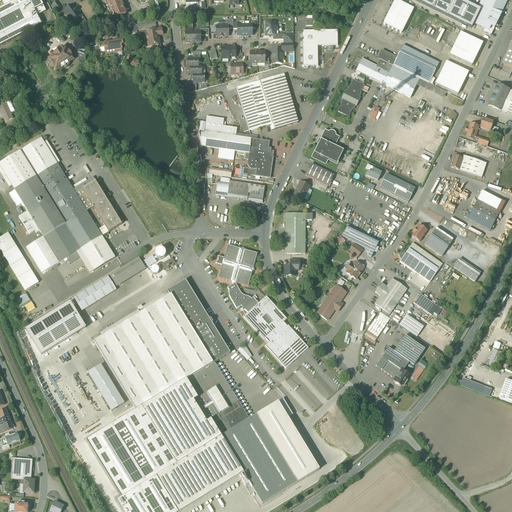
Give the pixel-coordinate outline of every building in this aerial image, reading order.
[(46,11),(40,0),(5,0),(0,3),(0,44),(41,23),(36,15),(46,11)] [(120,0),(106,0),(111,13),(114,12),(117,18),(126,14),(122,3),(123,3),(124,1),(122,0),(120,0)] [(416,10),(396,0),(394,0),(390,8),(388,6),(383,15),(387,17),(382,26),(404,36),(416,10)] [(413,0),(471,29),(474,24),(481,10),(460,0),(454,0),(453,2),(447,0),(413,0)] [(506,0),(485,0),(485,2),(482,0),(480,3),(483,4),(481,10),(474,24),(483,28),(492,10),(501,15),(507,2),(506,0)] [(73,6),(67,10),(67,9),(65,10),(66,11),(63,12),(66,16),(67,15),(71,21),(80,16),(73,6)] [(492,10),(483,28),(485,29),(488,31),(490,27),(494,28),(495,26),(497,27),(498,25),(496,24),(501,15),(492,10)] [(56,27),(63,23),(60,19),(53,23),(56,27)] [(275,28),(275,23),(266,23),(266,36),(273,36),(276,36),(275,32),(277,32),(277,28),(275,28)] [(228,27),(216,27),(216,32),(216,37),(220,37),(223,37),(228,37),(228,30),(228,29),(228,27)] [(494,28),(490,27),(488,31),(485,29),(483,32),(491,36),(494,28)] [(157,30),(149,32),(152,46),(160,45),(157,30)] [(337,31),(302,32),(303,67),(308,67),(313,67),(318,67),(318,51),(317,47),(322,47),(327,47),(327,50),(328,50),(328,51),(332,51),(332,50),(333,50),(333,47),(338,47),(337,31)] [(461,33),(450,55),(472,66),(482,44),(461,33)] [(292,35),(284,35),(284,40),(284,43),(293,43),(292,35)] [(125,39),(112,41),(112,43),(107,44),(106,41),(101,42),(102,48),(104,48),(105,51),(104,51),(105,52),(115,50),(115,53),(122,52),(122,49),(122,48),(122,47),(126,46),(125,39)] [(511,42),(503,64),(511,67),(511,42)] [(293,52),(293,44),(282,45),(282,51),(282,52),(293,52)] [(99,45),(92,48),(95,54),(101,54),(99,45)] [(439,64),(403,46),(396,59),(393,66),(420,80),(429,84),(439,64)] [(62,47),(50,55),(51,57),(48,59),(51,63),(49,64),(49,65),(51,68),(53,69),(54,68),(56,71),(61,68),(63,69),(65,69),(67,68),(68,67),(69,65),(70,63),(74,60),(72,56),(73,55),(73,54),(71,51),(70,50),(69,51),(66,47),(63,49),(62,47)] [(282,51),(276,51),(276,50),(274,50),(274,51),(273,51),(273,65),(282,65),(282,61),(284,61),(284,57),(282,57),(282,52),(282,51)] [(396,59),(382,52),(378,59),(385,63),(393,66),(396,59)] [(194,60),(187,60),(187,68),(190,68),(198,68),(198,67),(198,60),(194,60)] [(376,67),(362,60),(356,71),(361,74),(365,76),(383,85),(393,66),(385,63),(383,66),(378,63),(376,67)] [(446,62),(436,84),(457,95),(468,73),(446,62)] [(243,65),(237,65),(237,66),(233,66),(231,66),(231,68),(231,75),(232,76),(235,75),(236,75),(243,75),(243,65)] [(420,80),(393,66),(383,85),(410,99),(417,86),(420,80)] [(198,67),(198,68),(190,68),(190,71),(190,75),(204,75),(201,75),(201,67),(198,67)] [(353,81),(350,89),(349,89),(347,92),(346,92),(342,100),(343,100),(341,104),(342,104),(338,112),(349,117),(352,109),(353,110),(355,106),(356,107),(360,98),(359,98),(361,95),(360,94),(364,86),(361,85),(362,82),(363,83),(365,79),(364,79),(365,76),(361,74),(359,77),(358,76),(356,79),(358,80),(356,83),(353,81)] [(204,75),(190,75),(190,76),(190,79),(193,79),(193,83),(196,83),(196,84),(199,84),(200,83),(204,83),(204,75)] [(264,81),(260,82),(272,124),(270,125),(270,126),(270,127),(271,131),(298,123),(284,75),(264,81)] [(429,84),(420,80),(417,86),(443,100),(446,93),(429,84)] [(259,82),(237,89),(246,120),(249,131),(270,125),(272,124),(260,82),(259,82)] [(498,85),(489,106),(490,107),(493,108),(494,108),(496,109),(496,110),(497,110),(500,111),(501,112),(501,111),(510,90),(509,90),(506,89),(505,88),(503,87),(502,87),(499,86),(499,85),(498,85)] [(511,91),(510,90),(501,111),(511,116),(511,91)] [(9,101),(5,103),(4,101),(0,102),(0,107),(2,107),(3,110),(0,111),(5,122),(12,119),(10,113),(14,112),(9,101)] [(437,124),(442,112),(428,106),(426,110),(429,112),(428,114),(431,115),(428,121),(437,124)] [(370,119),(375,121),(381,109),(376,107),(370,119)] [(400,107),(387,133),(400,139),(413,113),(400,107)] [(237,129),(223,127),(224,120),(206,118),(204,132),(236,137),(237,129)] [(493,122),(483,119),(480,129),(490,132),(493,122)] [(246,120),(241,121),(244,133),(249,131),(246,120)] [(477,127),(471,125),(467,137),(473,139),(477,127)] [(236,137),(204,132),(204,134),(199,133),(202,147),(219,150),(220,150),(235,152),(249,154),(251,139),(237,137),(236,137)] [(329,134),(326,133),(313,158),(325,163),(327,159),(336,163),(342,152),(333,147),(337,138),(334,137),(334,135),(334,134),(333,133),(331,133),(330,133),(329,134)] [(490,137),(480,134),(478,140),(488,143),(490,137)] [(257,140),(251,139),(249,154),(248,164),(249,167),(250,169),(251,169),(251,170),(244,169),(243,175),(247,175),(247,177),(251,178),(251,176),(268,179),(269,173),(271,173),(271,172),(274,151),(267,150),(268,144),(257,142),(258,140),(257,140)] [(421,155),(433,161),(441,144),(437,142),(433,150),(425,146),(421,155)] [(369,143),(363,156),(387,167),(392,156),(393,156),(394,155),(369,143)] [(235,152),(220,150),(219,150),(219,154),(218,159),(233,161),(235,152)] [(463,159),(454,157),(450,168),(459,171),(463,159)] [(481,162),(464,157),(463,159),(459,171),(482,178),(476,176),(481,162)] [(57,164),(14,191),(9,194),(17,207),(22,204),(28,212),(40,232),(43,238),(26,248),(42,274),(59,263),(69,257),(70,259),(79,253),(78,252),(102,237),(87,211),(76,194),(57,164)] [(334,176),(311,165),(306,176),(328,187),(334,176)] [(232,172),(210,169),(209,175),(231,178),(232,172)] [(368,172),(366,176),(377,182),(381,174),(372,170),(371,174),(368,172)] [(386,176),(380,188),(408,202),(414,190),(386,176)] [(122,224),(96,182),(76,194),(87,211),(92,208),(93,209),(93,208),(109,233),(108,233),(109,233),(122,225),(122,224)] [(265,187),(230,182),(228,195),(248,198),(247,199),(263,201),(265,187)] [(310,187),(300,182),(294,195),(304,200),(310,187)] [(501,202),(482,192),(477,201),(496,211),(501,202)] [(496,211),(477,201),(467,219),(490,231),(499,213),(496,211)] [(40,232),(28,212),(19,217),(30,235),(35,232),(36,234),(40,232)] [(306,214),(285,214),(285,255),(305,255),(306,214)] [(419,226),(417,229),(416,229),(413,233),(414,233),(411,237),(420,242),(427,231),(419,226)] [(378,243),(347,228),(342,237),(370,251),(367,256),(371,258),(378,243)] [(24,258),(8,233),(0,238),(0,239),(15,264),(24,258)] [(450,244),(433,233),(425,246),(442,257),(450,244)] [(340,237),(336,243),(341,247),(345,241),(340,237)] [(442,265),(413,244),(405,255),(405,253),(398,255),(401,260),(400,262),(403,265),(405,269),(405,266),(430,283),(442,265)] [(363,251),(354,245),(349,251),(358,257),(363,251)] [(240,249),(230,246),(230,247),(228,246),(227,248),(224,260),(221,262),(222,265),(219,277),(219,279),(221,279),(221,280),(231,282),(233,285),(236,284),(246,287),(246,286),(248,287),(248,285),(249,285),(252,273),(255,271),(253,268),(257,257),(256,256),(257,254),(255,254),(255,253),(245,251),(243,248),(240,249)] [(24,258),(15,264),(24,278),(35,272),(25,257),(24,258)] [(139,258),(130,263),(135,271),(136,272),(144,266),(139,258)] [(172,259),(160,266),(164,271),(175,264),(172,259)] [(480,274),(459,260),(453,268),(475,283),(480,274)] [(299,261),(290,261),(290,265),(289,266),(285,266),(285,268),(285,269),(285,271),(284,271),(284,276),(285,277),(289,277),(290,277),(292,277),(293,277),(293,273),(295,273),(295,271),(299,271),(299,261)] [(130,263),(110,276),(115,284),(135,271),(130,263)] [(363,269),(354,263),(353,265),(351,264),(346,271),(348,272),(347,274),(350,276),(350,278),(353,278),(356,280),(363,269)] [(108,277),(74,298),(82,312),(116,290),(108,277)] [(392,280),(387,287),(381,283),(375,293),(381,297),(375,305),(390,315),(407,290),(392,280)] [(209,319),(185,281),(168,291),(170,296),(171,296),(213,364),(230,354),(212,323),(210,324),(208,320),(209,319)] [(245,296),(244,296),(243,296),(242,295),(241,294),(241,293),(236,284),(233,285),(228,288),(229,291),(229,292),(229,293),(229,294),(229,295),(229,296),(230,297),(237,309),(241,307),(243,308),(242,309),(243,312),(245,311),(248,314),(259,304),(255,300),(253,298),(252,300),(251,299),(250,298),(248,297),(247,297),(245,296)] [(347,293),(336,286),(330,296),(340,303),(347,293)] [(27,294),(17,301),(21,307),(31,301),(27,294)] [(170,296),(145,311),(143,309),(139,312),(140,314),(94,343),(136,411),(144,406),(186,380),(213,364),(171,296),(170,296)] [(340,303),(330,296),(317,314),(327,321),(340,303)] [(441,310),(421,296),(414,305),(431,316),(433,314),(437,317),(441,310)] [(248,314),(244,318),(264,340),(265,339),(269,343),(265,347),(286,369),(308,349),(288,326),(287,327),(283,323),(287,320),(266,297),(259,304),(248,314)] [(28,311),(35,307),(32,302),(25,306),(28,311)] [(391,319),(399,324),(402,319),(395,314),(391,319)] [(423,327),(407,316),(400,325),(417,337),(423,327)] [(425,350),(405,336),(394,352),(409,363),(414,366),(425,350)] [(394,352),(389,349),(376,367),(395,380),(401,370),(403,372),(409,363),(394,352)] [(504,352),(494,349),(488,364),(498,368),(504,352)] [(94,429),(52,361),(45,366),(48,370),(51,374),(88,433),(94,429)] [(247,421),(213,364),(186,380),(198,399),(194,402),(207,423),(211,420),(222,439),(249,483),(262,504),(297,483),(256,416),(247,421)] [(101,365),(88,373),(111,411),(124,404),(101,365)] [(42,373),(40,369),(33,372),(70,443),(77,439),(45,377),(42,373)] [(403,372),(401,370),(395,380),(394,381),(395,383),(399,386),(402,386),(409,375),(403,372)] [(421,374),(416,371),(412,377),(417,381),(421,374)] [(489,388),(463,379),(460,385),(486,395),(486,394),(489,388)] [(186,380),(144,406),(180,465),(222,439),(211,420),(207,423),(194,402),(198,399),(186,380)] [(511,381),(506,380),(499,399),(511,403),(511,381)] [(6,410),(0,411),(0,419),(8,416),(6,410)] [(8,416),(0,419),(0,426),(11,422),(8,416)] [(11,422),(0,426),(0,433),(0,434),(13,429),(11,422)] [(244,486),(249,483),(222,439),(180,465),(160,478),(180,511),(238,476),(244,486)] [(32,461),(13,459),(11,480),(20,480),(25,481),(25,480),(31,481),(32,461)] [(31,481),(25,480),(25,481),(20,480),(19,485),(24,485),(24,493),(33,494),(34,481),(31,481)] [(25,503),(19,502),(19,505),(15,505),(14,511),(27,511),(28,505),(24,505),(25,503)] [(63,507),(55,503),(50,511),(52,511),(60,511),(62,509),(63,507)]
